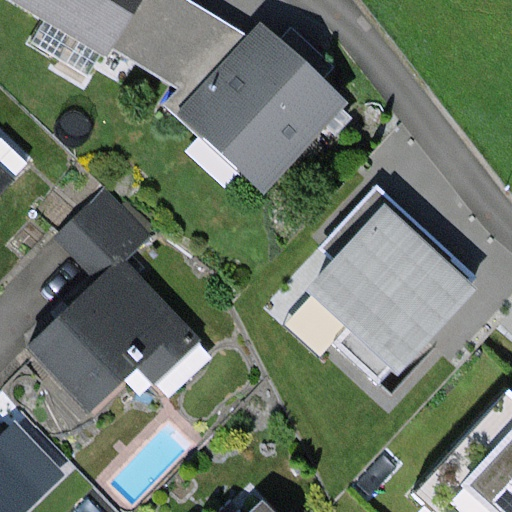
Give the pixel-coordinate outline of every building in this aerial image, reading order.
[(183,0),(51,0),(47,10),(152,62),(183,0)] [(377,99),(288,14),(206,101),(295,185),(377,99)] [(0,203),(25,176),(0,153),(0,203)] [(502,265),(405,188),(332,280),(429,356),(502,265)] [(93,302),(37,362),(96,417),(135,375),(155,394),(198,349),(120,277),(150,244),(107,203),(51,263),(93,302)] [(0,511),(25,511),(0,487),(0,511)] [(259,511),(244,495),(225,511),(259,511)]
